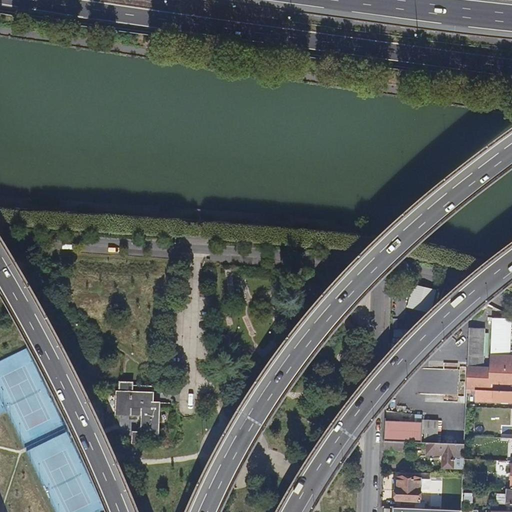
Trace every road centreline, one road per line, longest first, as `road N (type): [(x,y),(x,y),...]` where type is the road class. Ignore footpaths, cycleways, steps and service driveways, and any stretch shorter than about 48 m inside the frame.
road 1 (motorway): [(511,159),(368,273),(301,349),(207,511)]
road 2 (motorway): [(56,0),(511,70)]
road 3 (motorway): [(292,511),(403,355),(511,262)]
road 4 (motorway): [(124,511),(0,258)]
road 5 (residential): [(377,259),(366,511)]
road 6 (residential): [(0,230),(192,243)]
road 7 (residential): [(192,243),(377,259)]
road 8 (residential): [(186,410),(192,243)]
road 9 (motorway): [(353,0),(511,18)]
road 10 (residential): [(377,259),(443,271),(511,297)]
